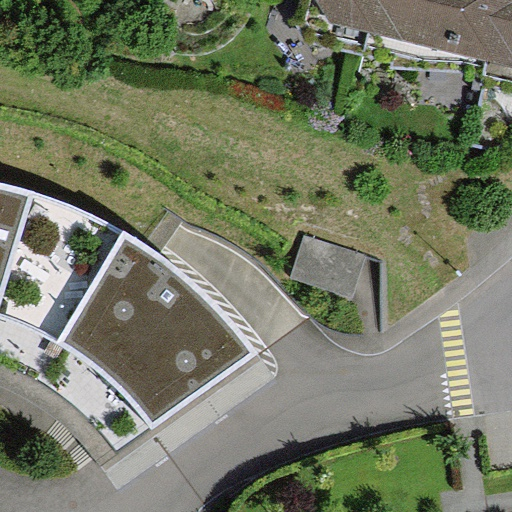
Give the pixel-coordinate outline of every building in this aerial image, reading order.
[(376,54),(388,0),(312,0),(307,20),(315,38),(376,54)] [(388,0),(376,54),(483,81),(501,0),(388,0)] [(511,0),(501,0),(483,81),(511,87),(511,0)] [(0,292),(34,197),(0,186),(0,292)] [(123,234),(34,197),(0,292),(0,318),(54,343),(83,361),(118,390),(148,427),(254,354),(226,319),(184,278),(123,234)]
